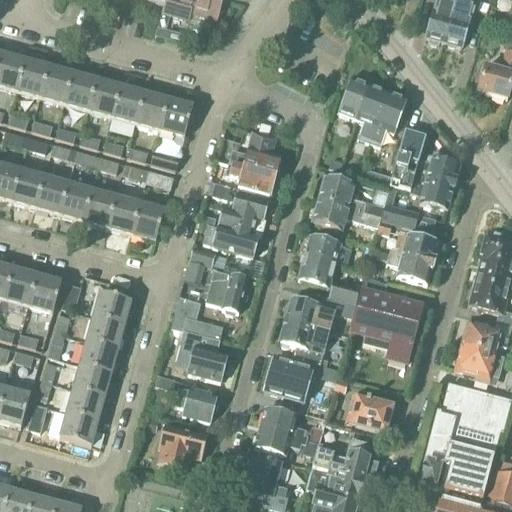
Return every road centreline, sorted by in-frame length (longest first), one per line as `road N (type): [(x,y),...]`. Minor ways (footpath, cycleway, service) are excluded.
road 1 (residential): [(202,511),(220,480),(316,122),(222,83)]
road 2 (residential): [(390,511),(480,160)]
road 3 (residential): [(20,21),(222,83)]
road 4 (residential): [(111,486),(162,281)]
road 5 (residential): [(162,281),(222,83)]
road 6 (residential): [(480,160),(353,0)]
road 7 (residential): [(162,281),(0,236)]
